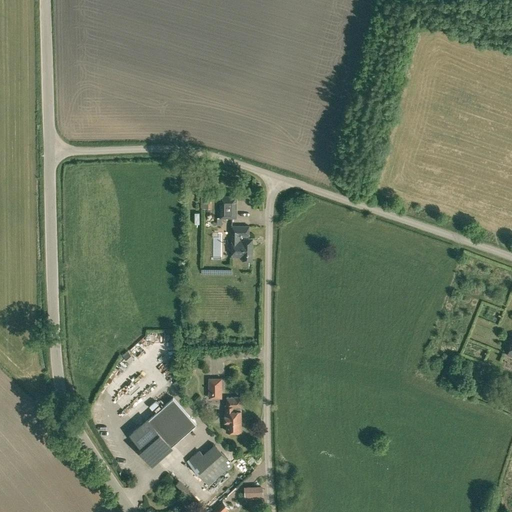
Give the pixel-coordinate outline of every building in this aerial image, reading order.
[(233,218),(237,218),(237,195),(220,195),(220,208),(219,217),(233,218)] [(200,198),(200,208),(211,208),(211,197),(200,198)] [(243,260),(252,260),(253,238),(248,238),(249,226),(232,225),(231,256),(243,256),(243,260)] [(217,260),(226,260),(227,234),(218,233),(217,260)] [(511,318),(504,315),(498,324),(511,331),(511,329),(511,318)] [(135,352),(142,360),(151,351),(144,343),(135,352)] [(122,355),(129,363),(134,358),(127,350),(122,355)] [(209,378),(209,397),(222,397),(222,378),(209,378)] [(140,450),(152,463),(172,446),(196,424),(173,397),(148,419),(131,434),(143,448),(140,450)] [(226,421),(226,431),(241,431),(241,411),(233,411),(233,406),(241,406),(241,397),(226,397),(226,406),(224,406),(224,421),(226,421)] [(234,466),(196,424),(172,446),(182,458),(174,465),(200,495),(234,466)] [(177,470),(172,475),(179,481),(183,476),(177,470)] [(248,488),(250,498),(266,494),(264,484),(248,488)] [(210,511),(225,511),(229,508),(223,501),(210,511)]
